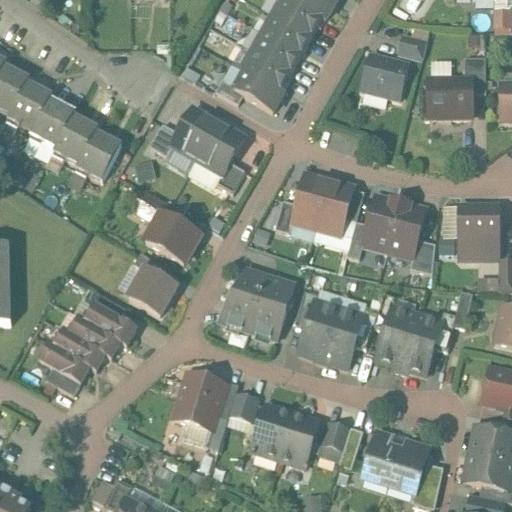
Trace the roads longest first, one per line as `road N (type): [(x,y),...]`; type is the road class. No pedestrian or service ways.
road 1 (residential): [(178,344),(364,402),(447,414)]
road 2 (residential): [(289,147),(398,180),(511,187)]
road 3 (residential): [(289,147),(178,344)]
road 4 (residential): [(173,82),(126,83),(5,0)]
road 5 (residential): [(378,0),(289,147)]
road 6 (residential): [(178,344),(98,416),(91,438)]
